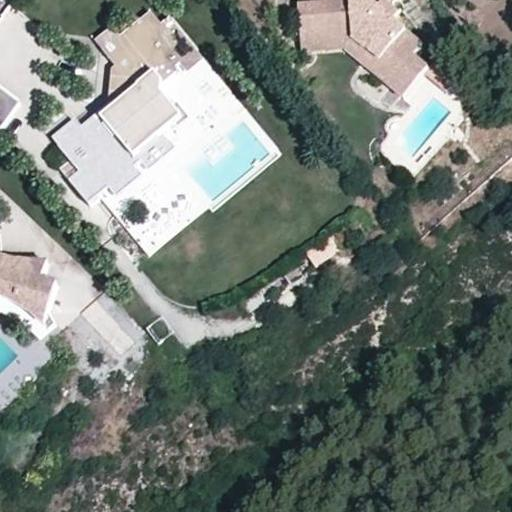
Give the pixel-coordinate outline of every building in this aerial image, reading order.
[(369,0),(326,0),(327,2),(302,3),(303,42),(352,39),(413,88),(430,68),(415,58),(426,46),(395,20),(378,7),(369,0)] [(388,0),(383,0),(378,7),(395,20),(402,11),(388,0)] [(197,50),(171,19),(162,25),(153,13),(124,39),(115,27),(96,43),(116,69),(128,81),(126,97),(114,106),(105,114),(120,130),(100,147),(85,130),(62,152),(100,197),(109,189),(135,166),(141,161),(168,139),(165,137),(173,128),(164,118),(174,109),(162,97),(159,99),(152,103),(147,99),(144,92),(145,86),(158,76),(164,85),(183,68),(180,64),(197,50)] [(404,100),(413,88),(352,39),(303,42),(304,56),(346,52),(404,100)] [(206,60),(197,50),(180,64),(183,68),(189,76),(206,60)] [(110,103),(114,106),(126,97),(128,81),(116,69),(113,70),(110,103)] [(162,97),(164,85),(158,76),(145,86),(144,92),(147,99),(152,103),(159,99),(162,97)] [(0,89),(0,128),(2,130),(20,105),(0,89)] [(178,105),(174,109),(164,118),(173,128),(175,134),(191,120),(178,105)] [(54,141),(62,152),(85,130),(77,121),(54,141)] [(177,150),(168,139),(141,161),(150,173),(177,150)] [(144,177),(135,166),(109,189),(118,200),(144,177)] [(328,174),(309,183),(318,202),(337,193),(328,174)] [(372,223),(362,210),(307,251),(318,269),(345,247),(343,245),(372,223)] [(44,328),(57,283),(43,279),(47,263),(33,263),(25,263),(7,259),(0,256),(0,299),(5,301),(13,305),(23,311),(32,320),(44,328)] [(117,358),(135,345),(119,323),(126,318),(109,292),(84,310),(117,358)]
